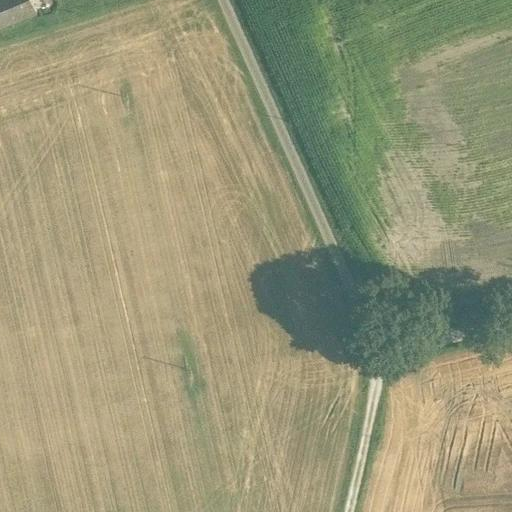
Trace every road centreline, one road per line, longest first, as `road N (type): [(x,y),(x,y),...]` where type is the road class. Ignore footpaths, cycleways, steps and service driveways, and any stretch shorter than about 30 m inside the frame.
road 1 (unclassified): [(222,0),(381,354),(511,321)]
road 2 (track): [(381,354),(348,511)]
